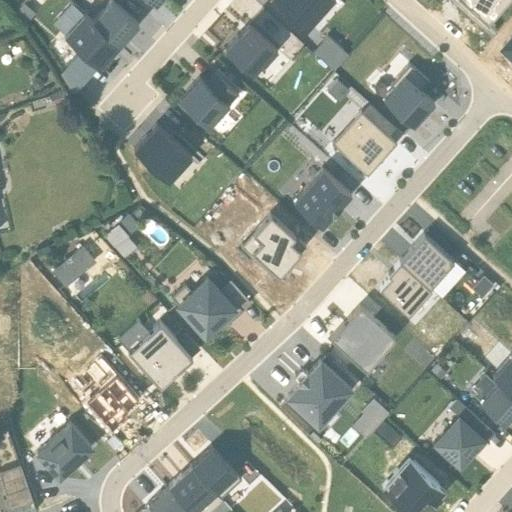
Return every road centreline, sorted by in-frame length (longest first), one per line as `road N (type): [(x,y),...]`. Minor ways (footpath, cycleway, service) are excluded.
road 1 (residential): [(500,93),(285,327),(128,471),(111,498),(112,511)]
road 2 (residential): [(114,106),(208,0)]
road 3 (residential): [(500,93),(396,0)]
